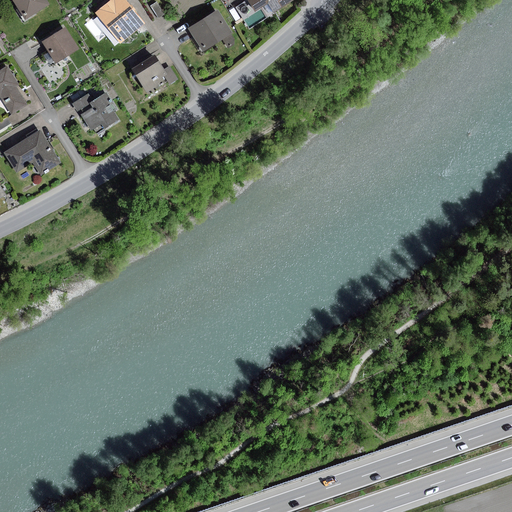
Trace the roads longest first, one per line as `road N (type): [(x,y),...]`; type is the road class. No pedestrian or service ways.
road 1 (unclassified): [(325,0),(207,103),(90,181),(0,228)]
road 2 (motorway): [(511,425),(257,511)]
road 3 (motorway): [(353,511),(511,458)]
